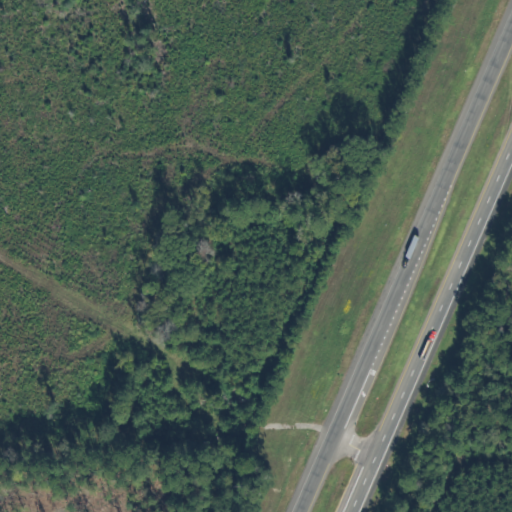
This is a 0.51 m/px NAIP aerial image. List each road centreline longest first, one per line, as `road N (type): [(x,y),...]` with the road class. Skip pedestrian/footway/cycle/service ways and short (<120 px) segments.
road 1 (trunk): [(511,4),(290,511)]
road 2 (trunk): [(353,511),(511,143)]
